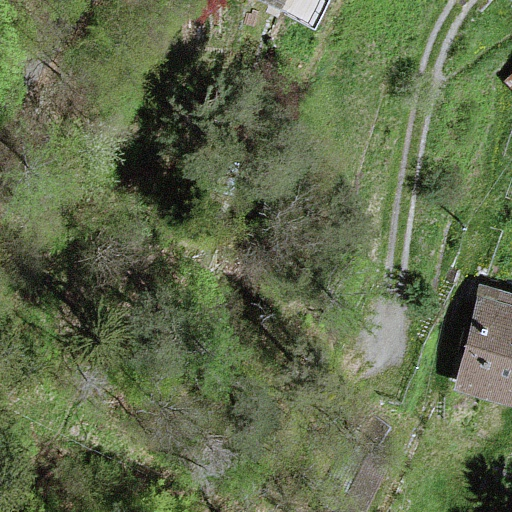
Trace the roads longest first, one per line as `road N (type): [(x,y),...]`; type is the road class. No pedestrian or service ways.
road 1 (residential): [(462,0),(446,22),(417,137),(380,346)]
road 2 (residential): [(105,0),(0,103)]
